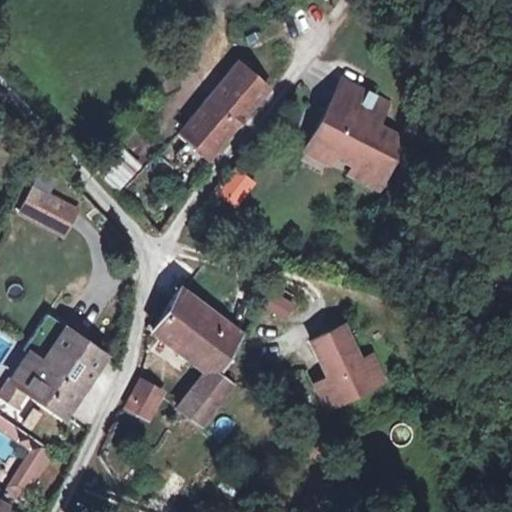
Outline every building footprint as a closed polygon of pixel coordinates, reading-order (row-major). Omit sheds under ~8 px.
[(234,60),(173,130),(205,156),(265,87),(234,60)] [(372,102),(330,85),(300,148),(328,161),(357,172),(351,185),(381,194),(398,142),(362,127),(372,102)] [(122,146),(97,171),(118,193),(143,168),(122,146)] [(295,159),(321,171),(328,161),(300,148),(295,159)] [(166,181),(175,169),(158,156),(148,169),(166,181)] [(215,188),(204,212),(222,221),(233,197),(215,188)] [(58,190),(44,211),(70,228),(83,207),(58,190)] [(156,393),(181,415),(220,368),(210,358),(223,341),(172,300),(161,317),(150,309),(142,327),(147,331),(141,346),(174,374),(156,393)] [(126,363),(119,359),(47,311),(23,345),(28,348),(21,359),(13,375),(28,385),(85,423),(107,391),(126,363)] [(288,351),(309,411),(351,396),(342,371),(331,375),(318,340),(288,351)] [(12,355),(21,359),(28,348),(23,345),(19,343),(12,355)] [(28,385),(13,375),(0,396),(0,412),(7,417),(28,385)] [(309,411),(299,384),(286,389),(295,416),(309,411)] [(52,450),(40,445),(8,488),(18,495),(52,450)] [(26,511),(0,499),(0,511),(26,511)]
